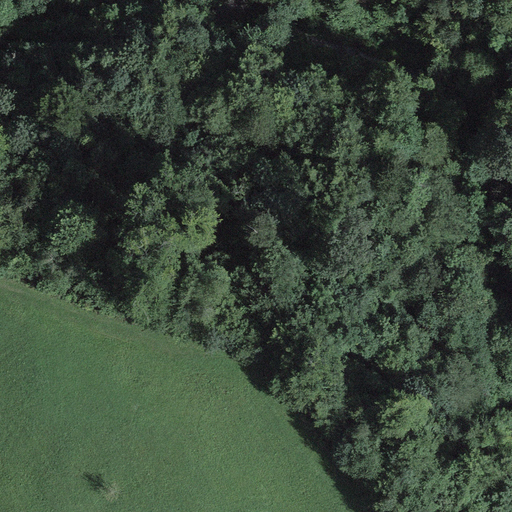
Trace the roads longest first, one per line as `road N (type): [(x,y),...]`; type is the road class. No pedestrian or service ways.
road 1 (trunk): [(511,406),(0,482)]
road 2 (track): [(0,292),(209,347),(271,402),(347,511)]
road 3 (track): [(273,0),(267,24),(0,25)]
